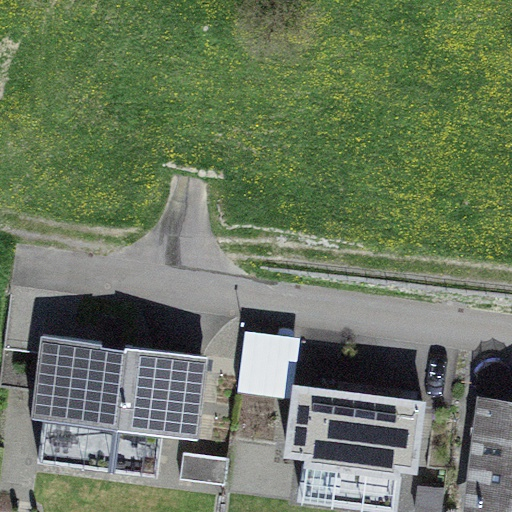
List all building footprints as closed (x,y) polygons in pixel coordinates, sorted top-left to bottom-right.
[(209,355),(45,335),(35,416),(45,418),(39,460),(159,475),(164,433),(199,437),(209,355)] [(240,390),(295,398),(296,386),(298,378),(242,370),(240,390)] [(425,402),(296,386),(295,398),(289,451),(308,453),(303,497),(398,509),(403,466),(417,467),(425,402)] [(511,409),(489,407),(477,507),(511,511),(511,409)] [(230,458),(186,453),(183,481),(226,486),(230,458)]
